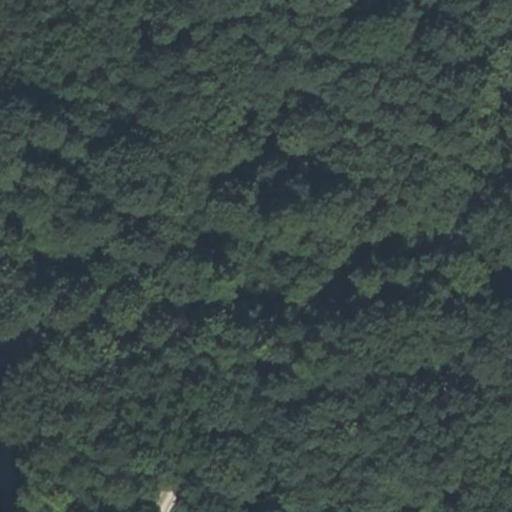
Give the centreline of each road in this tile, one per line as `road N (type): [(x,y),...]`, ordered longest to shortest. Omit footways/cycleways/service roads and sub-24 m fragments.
road 1 (track): [(171,511),(216,439),(347,371),(466,369),(511,378)]
road 2 (track): [(0,260),(107,309),(216,439)]
